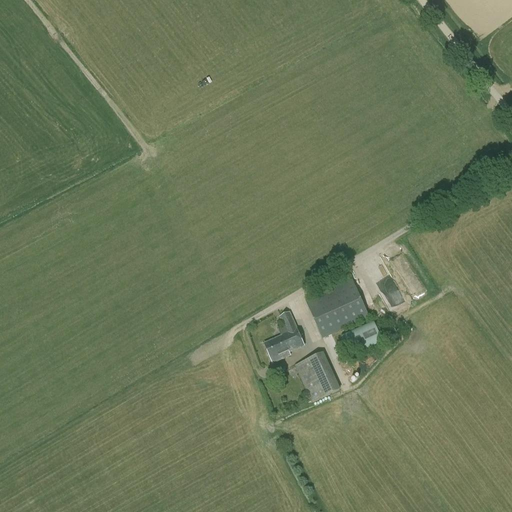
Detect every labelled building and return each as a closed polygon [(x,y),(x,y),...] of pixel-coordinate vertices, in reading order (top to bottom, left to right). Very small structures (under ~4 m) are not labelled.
[(368,269),(376,284),(390,277),(382,262),(368,269)] [(352,281),(305,302),(322,339),(369,318),(352,281)] [(281,337),(264,345),(273,365),(290,357),(289,355),(304,347),(297,330),(296,330),(290,313),(279,318),(284,328),(278,330),(281,337)] [(323,354),(294,367),(311,404),(340,391),(323,354)] [(351,365),(348,360),(341,363),(343,368),(351,365)]
